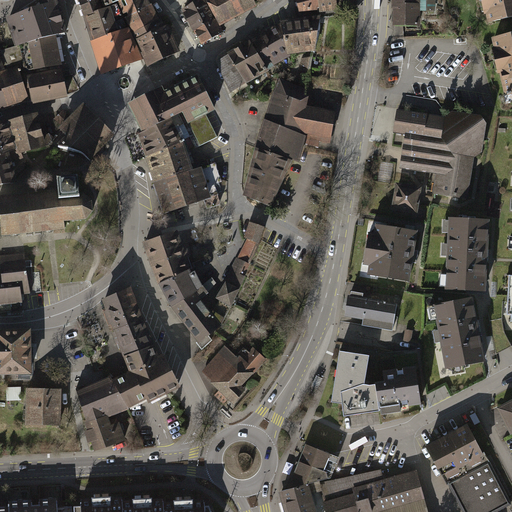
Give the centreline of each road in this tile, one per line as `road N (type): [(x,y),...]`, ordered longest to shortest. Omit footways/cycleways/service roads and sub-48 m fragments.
road 1 (primary): [(372,0),(335,255)]
road 2 (primary): [(335,255),(308,346),(258,437)]
road 3 (residential): [(355,440),(405,430),(511,375)]
road 4 (residential): [(196,55),(234,134),(239,211)]
road 5 (residential): [(54,316),(90,466)]
road 6 (residential): [(133,263),(199,399)]
road 7 (residential): [(100,97),(122,148),(135,233)]
